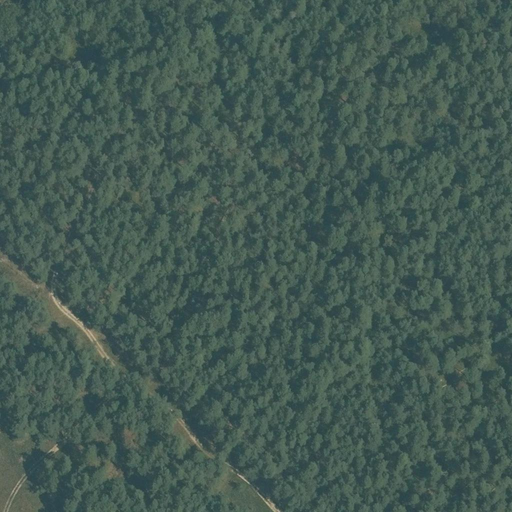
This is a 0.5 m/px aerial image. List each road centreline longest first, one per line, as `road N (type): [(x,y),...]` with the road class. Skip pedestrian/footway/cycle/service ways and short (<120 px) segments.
road 1 (track): [(284,511),(201,448),(162,399),(108,362),(52,296),(53,274),(171,0)]
road 2 (track): [(117,370),(89,415),(14,489),(5,511)]
